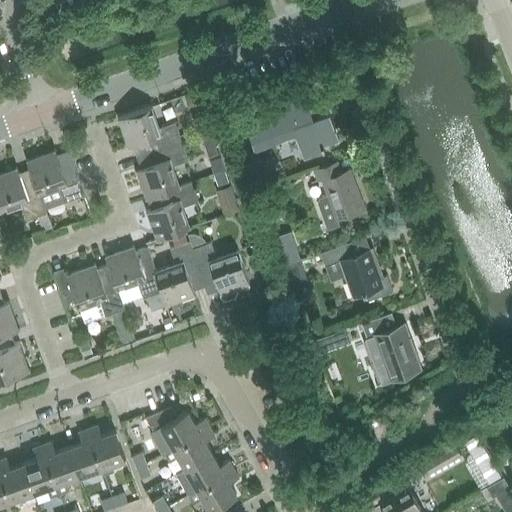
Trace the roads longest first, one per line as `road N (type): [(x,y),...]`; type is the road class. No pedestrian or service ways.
road 1 (residential): [(343,10),(451,311),(467,387),(453,409),(393,436),(350,426),(320,400),(202,59)]
road 2 (residential): [(87,99),(123,222),(17,261),(67,397)]
road 3 (residential): [(300,511),(207,358),(179,358),(67,397)]
road 4 (unclassified): [(202,59),(343,10)]
road 5 (unclassified): [(87,99),(202,59)]
road 6 (residential): [(21,0),(14,33),(42,115)]
